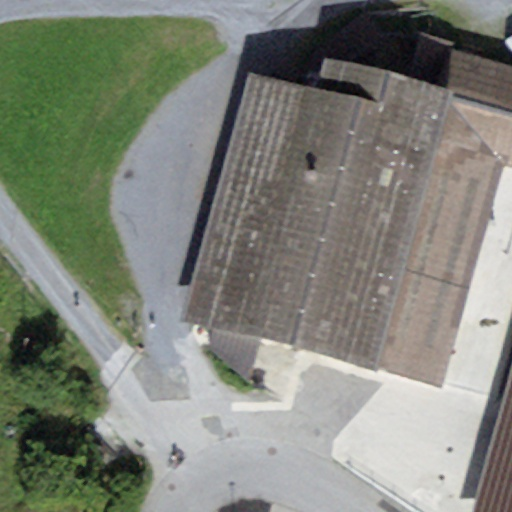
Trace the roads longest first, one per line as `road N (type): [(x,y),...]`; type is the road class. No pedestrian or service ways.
road 1 (track): [(194,490),(63,297),(0,222)]
road 2 (track): [(267,0),(0,11)]
road 3 (residential): [(355,511),(298,479),(243,470),(194,490),(182,511)]
